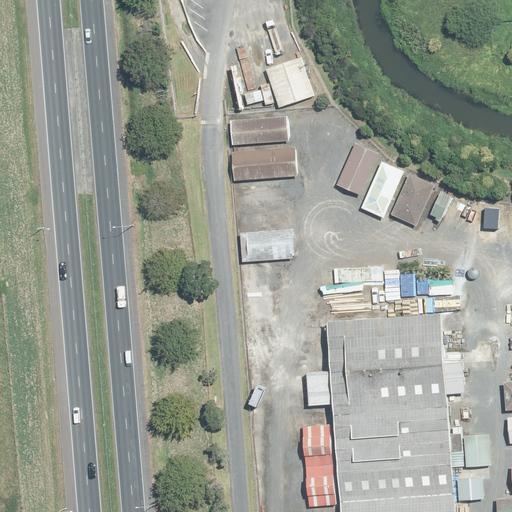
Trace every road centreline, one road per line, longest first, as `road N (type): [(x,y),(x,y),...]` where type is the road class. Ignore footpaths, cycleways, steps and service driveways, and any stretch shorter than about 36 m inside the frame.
road 1 (motorway): [(91,0),(134,511)]
road 2 (motorway): [(90,511),(48,0)]
road 3 (unclassified): [(213,134),(245,511)]
